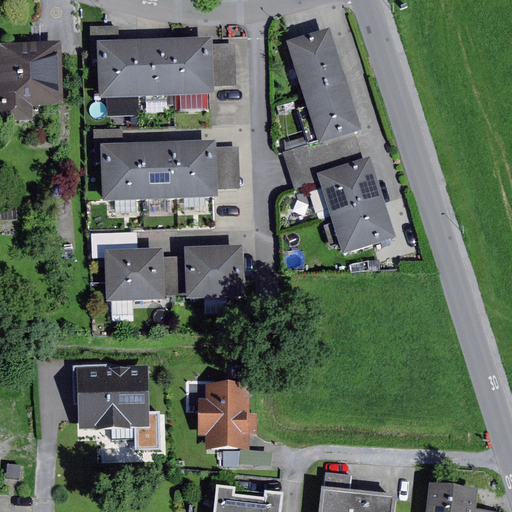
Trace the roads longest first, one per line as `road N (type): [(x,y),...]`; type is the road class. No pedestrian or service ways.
road 1 (residential): [(372,0),(511,432)]
road 2 (residential): [(117,0),(205,14),(303,0)]
